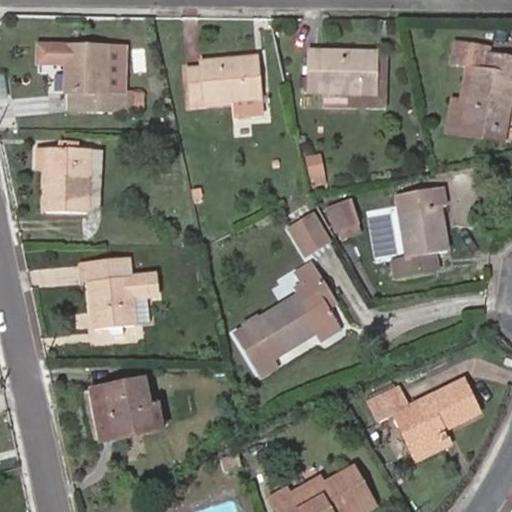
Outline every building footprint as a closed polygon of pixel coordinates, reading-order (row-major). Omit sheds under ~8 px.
[(449,125),(504,136),(511,94),(511,58),(490,54),(491,47),(475,44),(473,53),(455,49),(452,63),(469,67),(462,102),(454,100),(449,125)] [(107,94),(109,49),(41,45),(40,63),(67,65),(66,94),(69,94),(68,110),(132,114),(133,95),(107,94)] [(379,95),(380,53),(308,51),(307,93),(325,94),(379,95)] [(387,109),(389,54),(380,53),(379,95),(325,94),(324,107),(387,109)] [(235,103),(236,118),(261,116),(257,59),(202,64),(203,70),(187,71),(190,106),(235,103)] [(448,133),(503,143),(504,136),(449,125),(448,133)] [(49,148),(41,148),(40,171),(48,171),(49,148)] [(87,214),(91,151),(49,148),(48,171),(46,212),(87,214)] [(104,151),(91,151),(87,214),(100,215),(104,151)] [(308,163),(312,184),(326,181),(322,160),(308,163)] [(421,256),(436,254),(448,252),(442,207),(447,207),(444,189),(398,196),(407,258),(392,260),(394,278),(423,274),(421,256)] [(343,240),(362,234),(353,201),(327,208),(334,234),(340,232),(343,240)] [(288,228),(307,259),(332,244),(314,213),(288,228)] [(421,256),(423,274),(439,272),(436,254),(421,256)] [(87,265),(89,282),(95,329),(114,327),(125,326),(152,323),(149,298),(160,297),(157,275),(132,278),(130,261),(87,265)] [(80,266),(81,283),(89,282),(87,265),(80,266)] [(317,334),(335,323),(328,311),(311,283),(318,279),(310,266),(286,282),(296,298),(236,335),(258,370),(273,361),(317,334)] [(311,283),(328,311),(335,306),(318,279),(311,283)] [(317,334),(323,343),(341,331),(335,323),(317,334)] [(114,327),(115,335),(126,334),(125,326),(114,327)] [(258,370),(263,379),(278,369),(273,361),(258,370)] [(155,429),(151,407),(146,380),(91,391),(100,440),(155,429)] [(408,409),(399,390),(369,404),(379,424),(395,416),(417,461),(450,445),(443,431),(478,414),(463,382),(408,409)] [(151,407),(155,429),(166,427),(162,404),(151,407)] [(260,463),(273,456),(269,449),(256,456),(260,463)] [(287,490),(271,500),(278,511),(367,511),(376,507),(353,468),(325,485),(321,478),(290,496),(287,490)]
